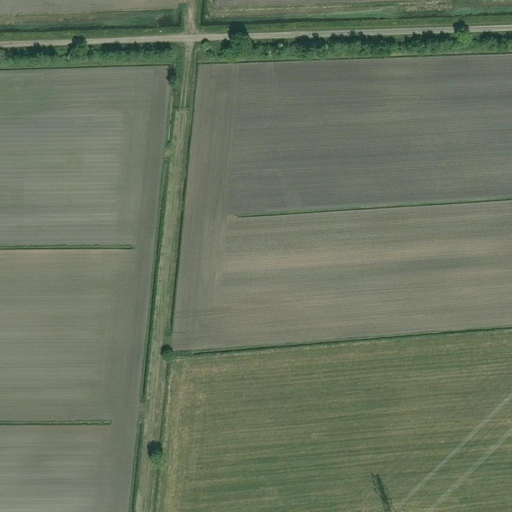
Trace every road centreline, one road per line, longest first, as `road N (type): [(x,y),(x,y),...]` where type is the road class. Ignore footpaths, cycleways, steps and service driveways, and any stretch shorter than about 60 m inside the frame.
road 1 (track): [(193,0),(143,511)]
road 2 (unclassified): [(0,46),(511,28)]
